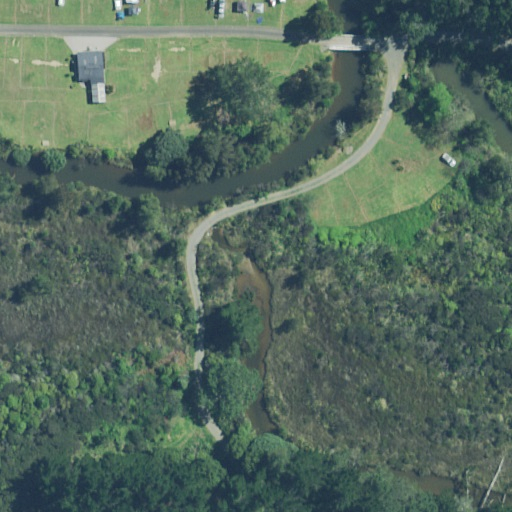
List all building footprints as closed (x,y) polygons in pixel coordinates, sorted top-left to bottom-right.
[(103,52),(79,54),(81,82),(92,82),(94,105),(107,104),(103,52)] [(194,113),(186,114),(185,111),(176,113),(180,131),(189,130),(188,126),(196,124),(194,113)] [(124,113),(123,120),(114,119),(114,133),(127,134),(127,129),(138,129),(138,113),(124,113)] [(202,130),(207,127),(208,130),(216,127),(214,124),(218,123),(215,115),(209,117),(208,114),(202,116),(204,120),(198,122),(202,130)] [(392,206),(388,208),(386,205),(374,209),(379,221),(391,217),(390,216),(395,214),(392,206)]
